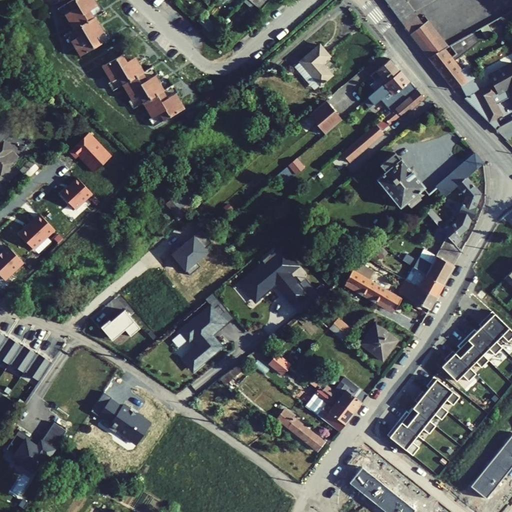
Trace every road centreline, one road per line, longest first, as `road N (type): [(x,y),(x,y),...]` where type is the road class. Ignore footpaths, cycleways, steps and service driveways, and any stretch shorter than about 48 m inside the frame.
road 1 (track): [(323,511),(112,358),(69,331),(0,306)]
road 2 (residential): [(355,425),(427,332),(497,208)]
road 3 (tertiary): [(363,0),(511,169)]
road 4 (residential): [(137,0),(213,68),(236,61),(307,0)]
road 5 (residential): [(355,425),(461,511)]
